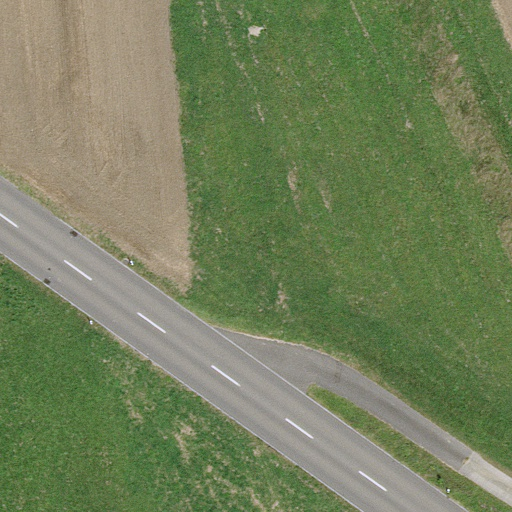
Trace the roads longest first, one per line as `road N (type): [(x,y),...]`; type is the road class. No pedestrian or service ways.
road 1 (tertiary): [(0,221),(409,511)]
road 2 (track): [(238,390),(287,359),(327,367),(511,484)]
